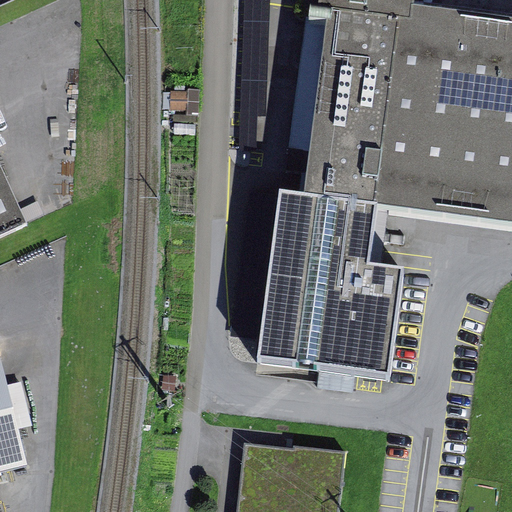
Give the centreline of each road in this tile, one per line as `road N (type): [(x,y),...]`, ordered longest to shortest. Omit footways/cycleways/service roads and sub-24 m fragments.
road 1 (unclassified): [(224,0),(210,321),(189,511)]
road 2 (unknown): [(203,386),(399,412),(430,402)]
road 3 (unknown): [(430,402),(454,249),(511,246)]
